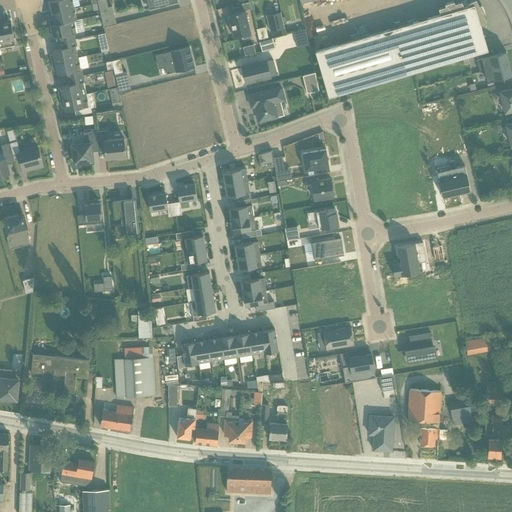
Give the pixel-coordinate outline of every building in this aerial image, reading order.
[(51,13),(74,8),(72,0),(54,0),(49,1),(51,13)] [(106,0),(96,0),(97,3),(103,28),(106,27),(116,24),(112,7),(108,8),(106,0)] [(146,0),(149,10),(159,7),(160,8),(165,6),(165,5),(178,2),(177,0),(146,0)] [(440,15),(382,32),(315,51),(328,97),(395,78),(488,51),(480,24),(486,21),(484,17),(483,17),(482,15),(485,14),(481,5),(478,7),(477,4),(478,4),(475,0),(474,0),(467,4),(466,0),(462,3),(461,2),(457,3),(457,4),(455,5),(454,2),(444,4),(445,8),(443,8),(443,7),(438,9),(440,15)] [(50,25),(74,21),(76,20),(74,8),(51,13),(53,19),(49,20),(50,25)] [(234,38),(250,34),(245,11),(228,15),(234,38)] [(265,16),(269,32),(284,29),(280,12),(265,16)] [(1,18),(0,18),(0,48),(15,46),(13,37),(15,37),(14,31),(12,31),(11,22),(2,24),(1,18)] [(60,43),(75,40),(74,34),(76,33),(74,21),(50,25),(47,26),(49,34),(52,34),(53,38),(58,37),(60,43)] [(258,40),(267,37),(265,27),(255,29),(258,40)] [(101,53),(109,51),(105,34),(97,35),(101,53)] [(272,38),(259,42),(261,52),(275,48),(272,38)] [(52,63),(78,58),(76,47),(77,46),(75,40),(60,43),(61,49),(52,50),(53,55),(50,55),(52,63)] [(255,54),(253,45),(242,48),(245,56),(255,54)] [(195,68),(190,47),(156,56),(159,69),(165,67),(167,74),(175,72),(176,73),(195,68)] [(484,71),(509,64),(506,52),(476,61),(479,72),(484,71)] [(67,79),(83,76),(82,69),(88,67),(86,56),(78,58),(52,63),(53,71),(56,71),(57,75),(66,73),(67,79)] [(245,86),(270,79),(267,68),(274,66),(272,60),(266,62),(266,60),(240,67),(245,86)] [(511,76),(509,64),(484,71),(487,82),(511,76)] [(108,88),(115,87),(112,71),(104,73),(108,88)] [(307,94),(319,91),(315,73),(302,76),(307,94)] [(59,100),(86,94),(83,83),(85,83),(83,76),(67,79),(68,85),(60,87),(61,91),(58,92),(59,100)] [(112,103),(121,102),(117,87),(109,89),(112,103)] [(258,122),(284,116),(281,103),(286,102),(282,87),(248,96),(251,108),(255,107),(257,112),(256,112),(258,122)] [(504,113),(511,111),(511,88),(499,91),(499,92),(493,93),(495,101),(500,99),(504,113)] [(88,106),(86,94),(59,100),(61,108),(64,107),(65,111),(88,106)] [(93,125),(93,117),(85,117),(85,125),(93,125)] [(6,132),(9,144),(12,155),(18,153),(23,171),(42,166),(37,146),(22,150),(23,151),(20,152),(13,130),(6,132)] [(106,130),(96,131),(98,148),(104,148),(105,159),(116,158),(116,159),(126,158),(126,157),(127,157),(126,151),(125,151),(124,139),(107,140),(106,130)] [(74,164),(93,162),(92,152),(98,151),(98,148),(96,131),(83,133),(84,143),(71,145),(72,152),(71,152),(72,157),(73,157),(73,160),(74,164)] [(4,159),(0,160),(0,177),(9,175),(7,165),(15,163),(12,155),(9,144),(1,146),(4,159)] [(326,149),(302,153),(305,171),(329,166),(326,149)] [(272,151),(258,155),(260,168),(274,166),(274,163),(273,158),(272,151)] [(282,156),(273,158),(274,163),(274,166),(276,176),(277,181),(286,180),(284,170),(282,157),(282,156)] [(245,168),(223,172),(225,184),(247,181),(245,168)] [(306,190),(312,189),(314,200),(334,196),(331,178),(316,181),(315,175),(304,177),(306,190)] [(247,181),(225,184),(227,197),(237,195),(238,201),(250,199),(249,193),(247,181)] [(176,187),(179,203),(197,200),(194,184),(176,187)] [(165,193),(147,196),(150,212),(168,209),(165,193)] [(121,219),(121,226),(115,227),(115,236),(138,234),(135,200),(112,202),(114,219),(121,219)] [(103,231),(100,203),(90,204),(90,205),(84,205),(85,215),(77,215),(78,227),(86,226),(87,232),(103,231)] [(252,205),(229,209),(231,220),(231,221),(253,217),(252,205)] [(335,208),(307,213),(308,222),(317,220),(319,229),(339,226),(336,212),(335,212),(335,208)] [(10,250),(30,244),(27,235),(29,235),(23,214),(4,219),(8,236),(6,237),(10,250)] [(253,217),(231,221),(233,233),(255,230),(253,217)] [(297,226),(284,228),(286,241),(299,238),(297,226)] [(205,234),(178,239),(182,267),(210,262),(205,234)] [(341,238),(311,243),(314,260),(333,257),(333,256),(343,254),(342,249),(341,238)] [(258,241),(235,245),(237,257),(259,254),(258,241)] [(401,263),(392,265),(394,277),(420,272),(418,263),(417,255),(424,253),(423,242),(396,247),(398,257),(399,256),(401,263)] [(432,246),(435,261),(444,260),(441,245),(432,246)] [(259,254),(237,257),(239,270),(261,266),(259,254)] [(211,272),(185,277),(193,316),(218,311),(211,272)] [(33,292),(33,278),(22,281),(26,294),(33,292)] [(263,278),(241,282),(243,294),(266,290),(263,278)] [(243,295),(245,306),(266,303),(268,303),(268,302),(266,290),(243,294),(243,295)] [(267,309),(256,310),(256,311),(275,308),(274,301),(268,302),(268,303),(266,303),(267,309)] [(168,307),(156,307),(157,324),(169,323),(168,307)] [(151,310),(137,310),(138,339),(152,338),(151,310)] [(350,327),(323,332),(326,350),(354,345),(350,327)] [(233,336),(181,345),(185,366),(264,353),(264,354),(278,351),(274,329),(235,336),(233,336)] [(407,363),(436,358),(434,345),(432,346),(430,332),(409,336),(411,349),(405,350),(407,363)] [(489,337),(465,341),(467,355),(491,351),(489,337)] [(116,398),(155,395),(153,357),(152,357),(152,347),(124,348),(124,359),(114,360),(116,398)] [(349,366),(342,367),(345,383),(375,378),(371,354),(349,358),(348,358),(349,366)] [(89,360),(32,355),(31,373),(42,374),(41,391),(52,392),(53,374),(65,375),(63,393),(74,394),(75,377),(87,378),(89,360)] [(0,398),(16,400),(19,371),(0,368),(0,398)] [(393,375),(379,378),(381,391),(395,389),(393,375)] [(505,383),(486,382),(485,406),(503,407),(505,383)] [(177,385),(168,385),(168,407),(177,407),(177,385)] [(198,387),(189,385),(187,408),(186,420),(179,420),(176,437),(190,439),(191,429),(194,429),(198,387)] [(229,441),(237,442),(238,418),(239,416),(231,415),(231,412),(228,412),(229,389),(222,389),(220,416),(226,417),(225,419),(224,436),(229,436),(229,441)] [(420,445),(434,446),(434,440),(446,440),(446,430),(439,429),(439,414),(440,414),(440,391),(409,389),(407,420),(421,421),(420,445)] [(261,405),(262,392),(254,392),(253,404),(261,405)] [(474,421),(469,398),(449,402),(453,425),(474,421)] [(130,431),(133,407),(117,405),(116,411),(102,409),(100,426),(130,431)] [(270,423),(270,428),(269,438),(286,439),(287,424),(288,406),(278,406),(277,423),(270,423)] [(305,438),(311,438),(311,440),(312,440),(312,439),(324,439),(324,428),(326,428),(326,414),(324,414),(316,414),(316,419),(306,419),(306,414),(298,414),(298,440),(299,440),(299,430),(305,430),(305,438)] [(372,451),(392,452),(394,416),(368,415),(367,435),(372,436),(372,451)] [(495,456),(500,456),(501,436),(502,425),(502,416),(494,415),(493,422),(492,422),(492,438),(488,438),(487,456),(488,456),(489,457),(494,458),(495,456)] [(238,418),(237,442),(245,442),(245,437),(250,437),(251,420),(243,420),(243,419),(238,418)] [(195,443),(217,446),(219,424),(207,422),(206,428),(196,428),(195,443)] [(502,425),(501,436),(509,437),(510,426),(502,425)] [(0,431),(0,470),(7,471),(8,432),(0,431)] [(49,472),(49,470),(50,446),(30,445),(30,469),(41,470),(41,472),(42,473),(48,473),(49,472)] [(61,474),(60,482),(90,487),(91,479),(94,462),(78,459),(77,464),(63,461),(61,474)] [(270,493),(271,480),(271,470),(227,468),(226,478),(226,492),(241,492),(270,493)] [(30,474),(21,473),(21,489),(29,489),(30,474)] [(109,511),(108,489),(82,490),(83,511),(109,511)] [(19,492),(18,511),(31,511),(32,493),(19,492)]
